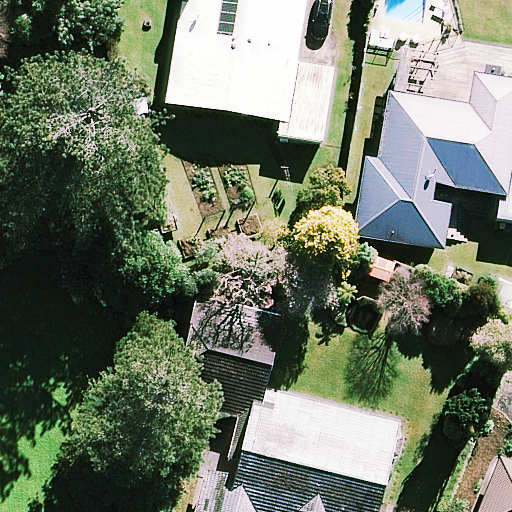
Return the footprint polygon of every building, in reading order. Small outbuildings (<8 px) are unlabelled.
[(303,0),(181,0),(166,105),(279,121),(277,138),(320,144),(330,71),(294,65),(303,0)] [(511,136),(511,83),(471,77),(466,108),(389,95),(377,162),(360,159),(347,236),(441,252),(452,188),(499,196),(494,219),(511,221),(511,162),(508,161),(511,136)] [(277,315),(194,295),(169,401),(240,419),(224,484),(213,481),(205,511),(372,511),(395,423),(259,390),(277,315)] [(511,511),(511,464),(498,459),(476,511),(511,511)] [(466,511),(467,473),(428,472),(426,511),(466,511)]
